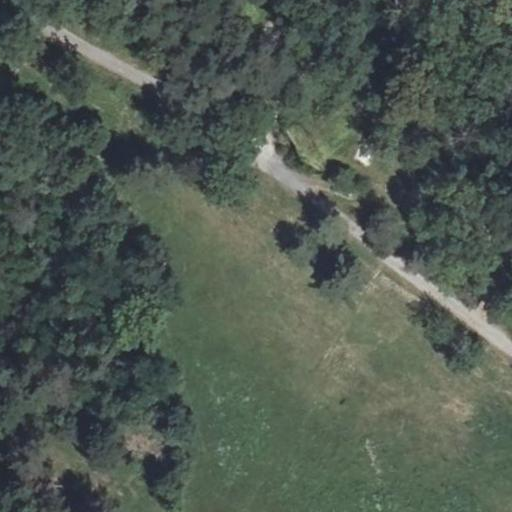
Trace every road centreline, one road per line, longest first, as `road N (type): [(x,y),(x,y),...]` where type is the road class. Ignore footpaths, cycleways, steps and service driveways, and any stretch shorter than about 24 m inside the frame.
road 1 (track): [(29,0),(117,68),(268,164),(511,348)]
road 2 (track): [(207,461),(123,206),(93,152),(0,57)]
